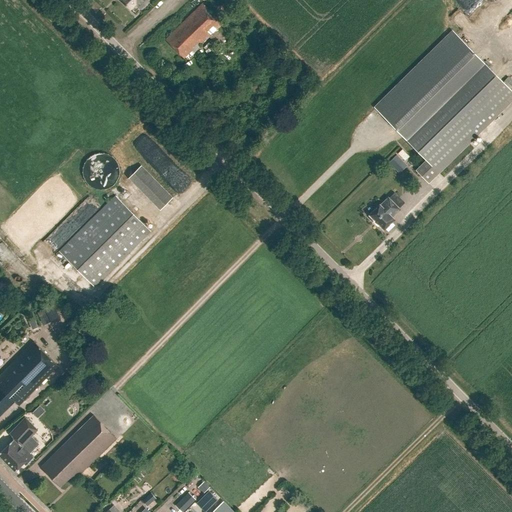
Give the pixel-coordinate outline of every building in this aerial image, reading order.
[(121,0),(121,1),(130,10),(136,4),(142,10),(149,3),(145,0),(121,0)] [(223,24),(203,4),(165,40),(184,59),(192,51),(195,53),(223,24)] [(511,91),(453,32),(376,109),(426,160),(416,171),(427,182),(511,99),(511,91)] [(403,161),(397,155),(389,163),(395,168),(403,161)] [(145,165),(133,177),(165,209),(177,197),(145,165)] [(95,287),(151,231),(116,196),(59,252),(95,287)] [(380,205),(369,215),(368,215),(374,221),(373,221),(378,226),(378,225),(383,231),(384,230),(395,220),(392,217),(400,209),(388,198),(380,205)] [(41,320),(53,315),(49,307),(37,313),(41,320)] [(32,330),(38,328),(33,315),(27,317),(32,330)] [(0,416),(9,407),(18,405),(19,407),(58,367),(34,342),(0,375),(0,416)] [(116,439),(94,416),(41,467),(48,473),(58,484),(58,483),(61,486),(69,478),(72,480),(78,474),(79,476),(116,439)] [(20,447),(13,440),(0,452),(0,456),(15,472),(24,463),(26,465),(34,458),(29,453),(33,449),(26,442),(37,430),(24,418),(9,434),(21,446),(20,447)] [(138,444),(150,433),(146,429),(134,440),(138,444)] [(204,493),(210,487),(204,481),(198,487),(204,493)] [(147,495),(153,489),(147,482),(141,489),(147,495)] [(197,503),(205,511),(217,500),(209,491),(197,503)] [(175,505),(181,511),(183,511),(196,500),(188,492),(175,505)] [(147,507),(156,498),(151,493),(142,501),(147,507)] [(212,511),(233,511),(223,501),(212,511)]
